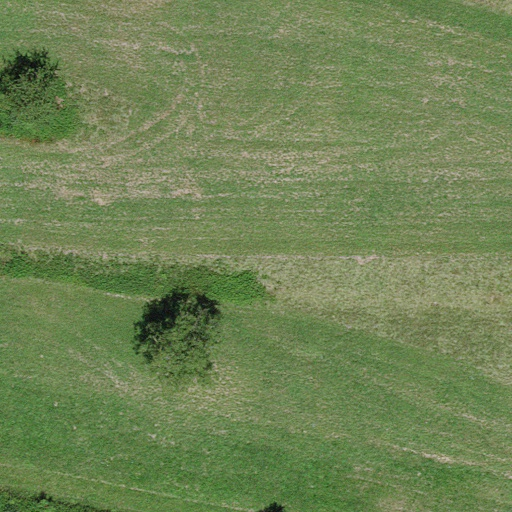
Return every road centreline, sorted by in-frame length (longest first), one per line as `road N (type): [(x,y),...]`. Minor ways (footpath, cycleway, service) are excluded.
road 1 (track): [(511,37),(363,0)]
road 2 (track): [(0,485),(148,511)]
